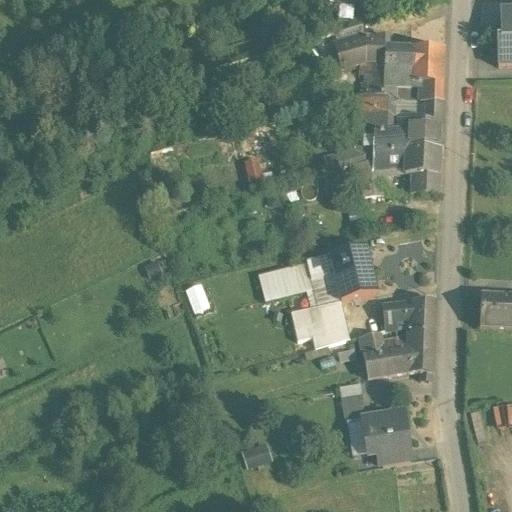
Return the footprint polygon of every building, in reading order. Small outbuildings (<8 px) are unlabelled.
[(511,13),(500,14),(501,41),(497,41),(498,70),(511,69),(511,13)] [(361,40),(330,48),(336,74),(365,66),(366,45),(360,45),(361,40)] [(388,41),(361,40),(360,45),(366,45),(365,66),(384,66),(410,67),(411,52),(388,51),(388,41)] [(443,53),(411,52),(410,67),(410,76),(409,87),(442,89),(443,53)] [(384,66),(365,66),(365,75),(384,75),(384,66)] [(410,67),(384,66),(384,75),(391,76),(410,76),(410,67)] [(384,75),(365,75),(365,85),(367,85),(367,84),(391,85),(391,76),(384,75)] [(391,85),(367,84),(367,90),(367,98),(375,99),(396,104),(397,85),(391,85)] [(396,104),(375,99),(374,126),(395,126),(396,104)] [(441,108),(426,107),(425,117),(441,117),(441,108)] [(395,126),(374,126),(373,139),(406,134),(406,126),(395,126)] [(441,127),(406,126),(406,134),(405,152),(440,153),(441,127)] [(406,134),(373,139),(372,156),(405,152),(406,134)] [(405,152),(372,156),(372,173),(389,172),(405,170),(405,152)] [(440,153),(405,152),(405,170),(404,178),(439,179),(440,153)] [(247,187),(261,186),(259,162),(245,163),(247,187)] [(389,172),(372,173),(375,200),(391,199),(389,172)] [(365,251),(329,260),(305,266),(312,295),(316,310),(340,304),(340,307),(376,298),(365,251)] [(266,306),(312,295),(305,266),(259,276),(266,306)] [(190,291),(196,313),(206,311),(200,289),(190,291)] [(511,305),(511,300),(480,299),(479,331),(511,333),(511,305)] [(340,307),(340,304),(316,310),(289,316),(298,355),(349,342),(340,307)] [(435,304),(412,305),(411,323),(411,324),(411,336),(408,336),(408,353),(433,352),(435,304)] [(412,305),(382,309),(384,336),(396,333),(395,325),(411,323),(412,305)] [(379,336),(359,341),(363,356),(383,352),(379,336)] [(363,356),(362,356),(367,382),(407,375),(408,353),(384,357),(383,352),(363,356)] [(433,352),(408,353),(407,375),(421,375),(420,383),(430,384),(431,376),(432,376),(433,352)] [(360,386),(341,388),(345,420),(363,418),(360,386)] [(401,416),(362,422),(368,458),(380,456),(405,452),(407,451),(401,416)] [(245,470),(272,465),(268,446),(241,451),(245,470)] [(405,452),(380,456),(382,470),(408,465),(405,452)]
